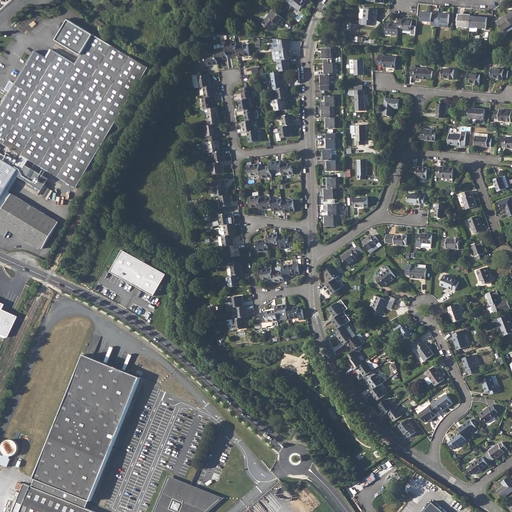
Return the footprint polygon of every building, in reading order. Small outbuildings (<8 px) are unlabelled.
[(291,0),(290,3),(299,10),(306,2),(303,0),(291,0)] [(81,4),(78,8),(85,13),(88,9),(81,4)] [(365,9),(360,8),(360,17),(361,18),(364,18),(363,24),(374,25),(374,20),(376,20),(377,9),(365,8),(365,9)] [(280,15),(273,10),(262,24),(270,31),(276,23),(280,26),(285,19),(280,15)] [(421,20),(431,21),(436,21),(436,14),(433,13),(433,12),(422,11),(421,20)] [(436,21),(435,25),(449,27),(450,13),(440,12),(440,14),(436,14),(436,21)] [(458,25),(470,26),(471,16),(459,15),(458,25)] [(471,16),(470,26),(486,28),(487,17),(471,16)] [(500,19),(497,22),(502,30),(506,28),(508,31),(511,28),(511,23),(507,16),(503,19),(502,18),(500,19)] [(10,92),(0,108),(0,141),(76,187),(148,68),(69,19),(57,39),(82,54),(76,64),(58,53),(53,61),(46,57),(35,50),(15,83),(10,92)] [(399,24),(398,30),(411,31),(412,20),(399,19),(399,24)] [(385,33),(398,35),(398,30),(399,24),(387,22),(385,33)] [(291,40),(273,39),(275,50),(277,61),(278,60),(289,59),(293,58),(291,48),(292,48),(291,40)] [(236,42),(226,44),(226,47),(227,55),(238,53),(237,45),(236,42)] [(248,44),(237,45),(238,53),(239,57),(249,55),(248,44)] [(226,47),(215,49),(216,53),(217,60),(228,58),(227,55),(226,47)] [(322,48),(322,59),(324,58),(328,58),(332,58),(332,47),(322,48)] [(217,60),(216,53),(205,54),(207,65),(217,63),(217,60)] [(379,55),(378,64),(383,64),(383,66),(395,67),(396,56),(379,55)] [(289,59),(278,60),(279,72),(281,71),(291,70),(289,59)] [(364,59),(354,59),(355,75),(364,74),(364,59)] [(324,63),(324,74),(334,74),(333,63),(328,63),(324,63)] [(427,78),(432,79),(433,71),(428,70),(428,68),(416,67),(416,65),(412,65),(411,76),(415,76),(415,78),(427,79),(427,78)] [(443,68),(442,77),(448,78),(448,79),(454,79),(455,69),(443,68)] [(493,68),(492,77),(498,78),(498,79),(503,80),(503,77),(508,78),(508,70),(504,70),(504,69),(493,68)] [(279,72),(271,73),(273,89),(276,89),(284,87),(281,71),(279,72)] [(469,73),(468,82),(474,83),(474,84),(479,85),(480,74),(469,73)] [(324,74),(320,74),(321,91),(331,90),(331,85),(335,85),(334,74),(324,74)] [(195,78),(196,88),(203,87),(211,85),(209,75),(196,77),(195,78)] [(242,88),(243,99),(250,98),(254,97),(251,81),(245,83),(246,88),(242,88)] [(211,85),(203,87),(205,97),(215,96),(216,96),(214,85),(211,85)] [(284,87),(276,89),(278,99),(285,98),(289,98),(287,87),(284,87)] [(363,90),(356,90),(350,90),(350,95),(355,95),(356,110),(365,110),(365,94),(364,95),(364,90),(363,90)] [(322,102),(323,106),(331,106),(335,106),(334,95),(325,96),(326,102),(322,102)] [(205,97),(202,98),(204,109),(205,109),(213,107),(214,107),(213,100),(215,100),(215,96),(205,97)] [(243,99),(239,100),(241,111),(245,110),(251,109),(250,98),(243,99)] [(278,99),(274,100),(276,111),(287,109),(285,98),(278,99)] [(385,98),(384,114),(392,115),(393,107),(399,108),(400,99),(385,98)] [(437,103),(436,113),(437,113),(437,117),(444,117),(445,114),(446,114),(446,104),(437,103)] [(323,106),(322,106),(322,117),(326,117),(331,117),(331,106),(323,106)] [(206,114),(208,114),(210,124),(217,123),(220,123),(219,112),(214,113),(213,107),(205,109),(206,114)] [(470,108),(469,118),(484,119),(485,109),(470,108)] [(251,109),(245,110),(246,121),(254,119),(256,119),(255,109),(251,109)] [(496,111),(495,118),(499,118),(499,120),(511,121),(511,110),(500,109),(500,111),(496,111)] [(282,115),(283,126),(290,125),(294,125),(293,113),(282,115)] [(331,117),(326,117),(326,128),(335,128),(335,117),(331,117)] [(246,121),(242,121),(244,132),(248,131),(255,130),(254,119),(246,121)] [(205,136),(207,136),(209,136),(210,141),(219,140),(217,123),(210,124),(205,125),(203,125),(204,128),(201,129),(202,135),(205,136)] [(276,133),(277,138),(281,138),(292,136),(290,125),(283,126),(279,127),(280,133),(276,133)] [(357,133),(357,145),(364,144),(364,141),(366,141),(366,125),(351,125),(352,133),(357,133)] [(423,127),(421,139),(425,139),(435,140),(436,130),(426,129),(426,128),(423,127)] [(255,130),(248,131),(250,142),(260,140),(259,130),(255,130)] [(450,133),(449,144),(461,146),(461,145),(465,145),(466,131),(462,131),(462,134),(450,133)] [(336,133),(326,133),(327,149),(336,149),(336,143),(339,143),(339,138),(336,138),(336,133)] [(476,135),(475,146),(488,147),(488,145),(491,146),(492,138),(488,138),(488,137),(476,135)] [(503,137),(502,146),(506,146),(506,147),(511,147),(511,136),(507,136),(507,137),(503,137)] [(210,141),(209,141),(210,152),(213,152),(220,150),(219,140),(210,141)] [(327,149),(323,149),(323,160),(327,160),(337,160),(336,149),(327,149)] [(220,150),(213,152),(215,162),(222,162),(226,161),(224,150),(220,150)] [(0,198),(18,169),(0,158),(0,198)] [(281,160),(270,162),(270,165),(271,172),(282,171),(281,164),(281,160)] [(337,160),(327,160),(327,171),(337,170),(337,160)] [(367,160),(358,160),(358,179),(365,179),(365,175),(367,175),(367,160)] [(215,162),(211,163),(213,174),(224,172),(222,162),(215,162)] [(292,162),(281,164),(282,171),(283,175),(293,173),(292,162)] [(259,167),(259,163),(248,165),(250,176),(260,174),(259,167)] [(270,165),(259,167),(260,174),(261,178),(272,176),(271,172),(270,165)] [(414,168),(413,175),(416,176),(416,177),(426,178),(427,167),(417,166),(417,168),(414,168)] [(437,166),(437,176),(440,177),(453,178),(454,167),(441,166),(441,167),(437,166)] [(506,175),(494,179),(498,191),(509,187),(506,175)] [(340,177),(324,177),(324,185),(328,185),(328,188),(334,188),(340,188),(340,177)] [(224,178),(214,179),(215,185),(216,196),(220,195),(227,194),(225,184),(224,178)] [(68,207),(55,199),(58,194),(45,186),(36,201),(63,217),(68,207)] [(328,188),(324,188),(324,199),(334,199),(334,188),(328,188)] [(464,196),(462,197),(466,209),(476,205),(472,194),(471,194),(470,191),(463,193),(464,196)] [(409,193),(408,202),(420,203),(420,202),(424,203),(425,195),(421,195),(421,194),(409,193)] [(12,194),(0,213),(0,229),(19,199),(12,194)] [(227,194),(220,195),(221,206),(232,205),(231,194),(227,194)] [(260,195),(254,196),(249,196),(250,207),(261,206),(260,198),(260,195)] [(271,197),(260,198),(261,206),(262,209),(272,207),(271,200),(271,197)] [(368,197),(354,197),(355,206),(368,206),(368,197)] [(511,199),(511,197),(499,201),(502,209),(506,208),(509,216),(511,215),(511,199)] [(282,198),(271,200),(272,207),(273,211),(283,209),(283,201),(282,198)] [(19,199),(0,229),(0,235),(5,238),(9,231),(42,251),(59,223),(19,199)] [(293,200),(283,201),(283,209),(284,212),(295,210),(293,200)] [(436,207),(435,217),(444,218),(445,207),(444,207),(444,204),(437,203),(437,206),(436,207)] [(338,204),(328,204),(324,204),(324,209),(328,209),(328,215),(335,215),(338,214),(338,204)] [(229,213),(219,214),(221,225),(231,223),(229,213)] [(328,215),(325,215),(325,226),(335,226),(335,215),(328,215)] [(479,215),(469,219),(472,230),(473,229),(474,233),(483,230),(482,226),(479,215)] [(231,223),(221,225),(223,236),(232,234),(236,234),(235,223),(231,223)] [(386,233),(385,242),(395,243),(406,244),(407,234),(401,234),(401,235),(395,235),(391,235),(392,234),(386,233)] [(418,234),(416,246),(431,247),(432,234),(422,233),(422,234),(418,234)] [(223,236),(219,236),(220,246),(223,246),(223,247),(227,246),(234,245),(232,234),(223,236)] [(277,234),(266,235),(267,239),(268,245),(279,244),(278,237),(277,234)] [(379,247),(376,242),(379,240),(374,234),(371,236),(371,235),(362,241),(371,253),(379,247)] [(289,236),(278,237),(279,244),(280,248),(290,247),(290,249),(296,248),(294,237),(289,238),(289,236)] [(443,238),(442,246),(446,246),(446,248),(459,249),(460,238),(455,237),(455,238),(447,238),(447,239),(443,238)] [(268,245),(267,239),(256,241),(258,252),(268,250),(268,245)] [(482,240),(471,244),(476,256),(477,256),(478,259),(485,257),(484,253),(485,253),(482,246),(484,245),(482,240)] [(234,245),(227,246),(229,257),(239,255),(238,245),(234,245)] [(350,249),(341,256),(348,265),(357,258),(356,257),(359,254),(354,248),(351,250),(350,249)] [(240,263),(231,265),(232,275),(238,274),(242,274),(240,263)] [(298,263),(282,266),(283,270),(284,277),(295,275),(295,274),(300,273),(298,263)] [(407,263),(406,274),(411,275),(411,277),(426,278),(427,268),(426,267),(426,264),(418,264),(418,267),(412,266),(412,264),(407,263)] [(325,272),(331,281),(335,278),(341,274),(334,265),(325,272)] [(486,267),(477,270),(480,281),(482,280),(483,284),(490,281),(489,278),(490,277),(486,267)] [(272,272),(271,268),(261,269),(263,280),(273,279),(272,272)] [(379,274),(375,277),(383,287),(386,284),(387,285),(396,277),(389,268),(380,276),(379,274)] [(283,270),(272,272),(273,279),(274,282),(285,281),(284,277),(283,270)] [(232,275),(228,276),(229,287),(240,285),(238,274),(232,275)] [(444,274),(440,284),(452,289),(455,290),(459,281),(456,280),(456,279),(444,274)] [(331,281),(326,285),(333,294),(341,287),(335,278),(331,281)] [(497,290),(487,293),(491,305),(492,304),(493,308),(500,306),(499,302),(500,302),(498,295),(499,294),(497,290)] [(227,308),(232,307),(236,307),(243,306),(241,295),(231,297),(229,298),(228,299),(228,302),(227,304),(227,308)] [(374,308),(372,312),(380,315),(382,311),(383,312),(388,300),(378,296),(373,307),(374,308)] [(329,308),(335,317),(341,314),(344,311),(338,302),(329,308)] [(457,303),(448,307),(449,310),(453,322),(463,318),(459,307),(459,306),(457,303)] [(287,304),(276,306),(276,310),(277,316),(288,315),(287,308),(287,304)] [(243,306),(236,307),(238,318),(245,317),(248,316),(247,305),(243,306)] [(298,306),(287,308),(288,315),(289,319),(300,317),(300,320),(304,319),(302,309),(298,309),(298,306)] [(266,312),(260,313),(261,314),(263,328),(267,327),(268,326),(273,325),(273,324),(273,321),(278,320),(277,316),(276,310),(265,311),(266,312)] [(0,336),(4,338),(13,318),(0,311),(0,336)] [(508,314),(498,318),(505,335),(511,331),(511,324),(510,318),(511,318),(510,313),(508,314)] [(335,317),(332,320),(338,329),(347,323),(347,322),(341,314),(335,317)] [(238,318),(234,318),(235,329),(247,328),(245,317),(238,318)] [(405,322),(395,329),(397,332),(400,330),(407,340),(415,334),(408,324),(407,325),(405,322)] [(338,335),(344,344),(348,342),(356,335),(347,323),(338,329),(335,331),(338,335)] [(465,329),(452,334),(454,338),(453,338),(458,349),(468,346),(464,334),(467,333),(465,329)] [(356,335),(348,342),(354,350),(358,348),(366,342),(360,333),(356,335)] [(423,342),(417,346),(419,349),(417,350),(425,360),(433,354),(426,344),(425,345),(423,342)] [(351,359),(348,361),(354,370),(355,370),(358,367),(363,363),(358,356),(361,353),(358,348),(354,350),(349,354),(352,358),(351,359)] [(84,354),(34,476),(91,499),(140,377),(84,354)] [(472,355),(462,359),(466,370),(468,370),(469,374),(477,371),(476,367),(477,366),(472,355)] [(363,363),(358,367),(355,370),(357,373),(358,372),(359,374),(357,376),(360,380),(365,376),(373,370),(367,361),(363,363)] [(434,366),(426,372),(429,375),(428,376),(435,385),(444,379),(437,369),(434,366)] [(368,380),(374,388),(379,385),(387,380),(384,376),(380,379),(376,374),(368,380)] [(492,376),(481,380),(485,391),(489,390),(491,394),(498,392),(496,387),(496,388),(492,376)] [(374,388),(370,391),(377,400),(385,394),(379,385),(374,388)] [(436,402),(433,405),(438,411),(441,409),(442,410),(452,403),(445,394),(435,401),(436,402)] [(379,405),(385,414),(388,412),(394,407),(388,399),(379,405)] [(438,411),(433,405),(430,407),(429,405),(419,413),(426,422),(436,414),(435,414),(438,411)] [(489,407),(479,414),(485,423),(495,415),(498,413),(492,405),(489,407)] [(394,407),(388,412),(394,421),(402,415),(396,406),(394,407)] [(408,419),(399,425),(405,434),(406,434),(409,437),(417,431),(408,419)] [(470,419),(458,428),(461,432),(466,440),(470,437),(467,434),(476,428),(470,419)] [(466,440),(461,432),(451,439),(452,440),(449,442),(453,448),(456,446),(457,447),(467,440),(466,440)] [(2,454),(0,461),(0,463),(9,466),(12,455),(17,456),(21,442),(7,438),(2,454)] [(498,444),(489,451),(495,459),(504,452),(504,451),(507,449),(502,442),(499,444),(498,444)] [(471,466),(468,468),(472,474),(475,472),(476,473),(487,464),(482,457),(470,466),(471,466)] [(31,486),(20,511),(96,511),(86,508),(89,500),(90,500),(91,499),(34,476),(34,478),(35,479),(32,486),(31,486)] [(511,481),(509,477),(503,481),(505,485),(504,486),(497,491),(502,498),(511,490),(511,481)] [(169,478),(155,511),(203,511),(219,498),(169,478)] [(422,511),(445,511),(431,501),(422,511)]
